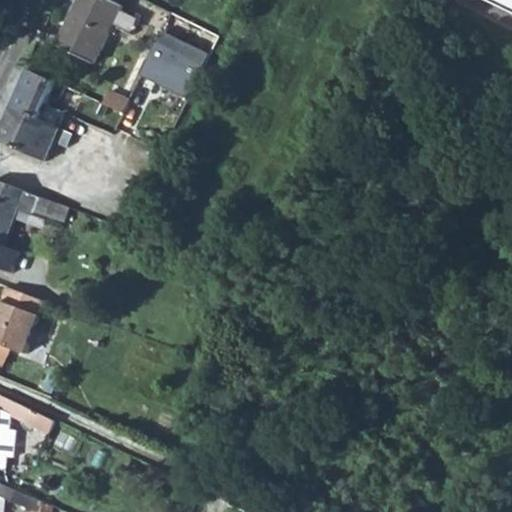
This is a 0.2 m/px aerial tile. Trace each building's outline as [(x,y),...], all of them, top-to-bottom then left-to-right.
[(74,15),(59,46),(97,64),(125,7),(111,0),(84,0),(77,16),(74,15)] [(212,55),(163,31),(142,74),(191,98),(212,55)] [(56,81),(30,70),(0,135),(0,139),(47,162),(65,124),(62,122),(66,113),(46,104),(56,81)] [(71,208),(0,181),(0,267),(16,273),(23,253),(6,247),(18,218),(20,210),(51,221),(65,225),(71,208)] [(20,210),(18,218),(48,228),(51,221),(20,210)] [(47,301),(9,286),(0,309),(0,342),(12,347),(27,353),(31,344),(37,341),(41,330),(38,325),(47,301)] [(0,362),(3,364),(12,347),(0,342),(0,362)] [(60,377),(47,370),(38,388),(52,394),(60,377)] [(0,467),(7,468),(8,457),(15,457),(17,430),(11,429),(12,415),(52,433),(57,421),(39,412),(0,393),(0,467)] [(0,494),(7,498),(38,511),(52,511),(54,507),(0,483),(0,494)]
